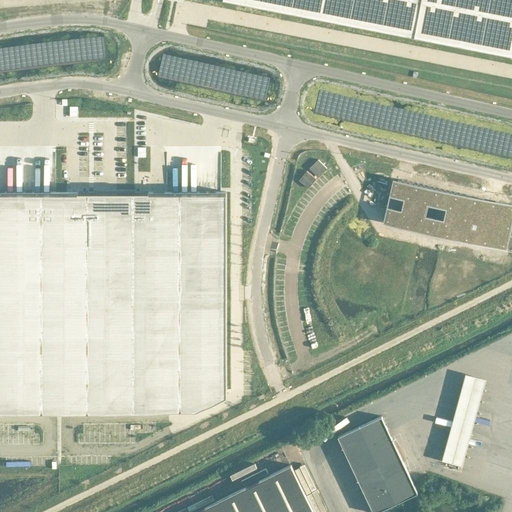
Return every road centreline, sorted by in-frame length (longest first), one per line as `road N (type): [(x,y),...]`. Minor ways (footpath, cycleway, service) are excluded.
road 1 (unclassified): [(287,126),(257,265),(257,315),(270,363)]
road 2 (unclassified): [(287,126),(511,178)]
road 3 (unclassified): [(511,114),(299,66)]
road 4 (unclassified): [(129,91),(287,126)]
road 5 (unclassified): [(299,66),(143,31)]
road 6 (unclassified): [(143,31),(83,20),(0,28)]
road 7 (unclassified): [(0,92),(79,83),(129,91)]
